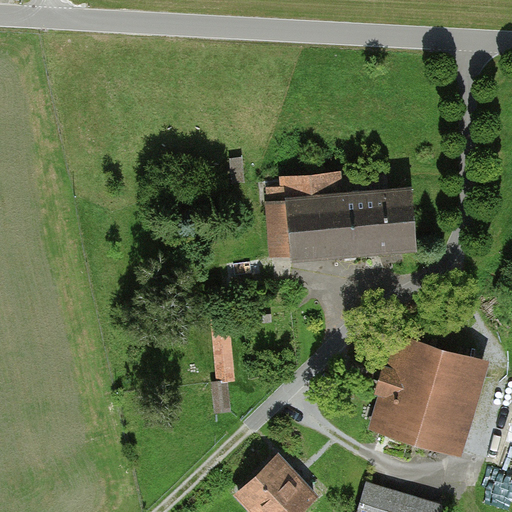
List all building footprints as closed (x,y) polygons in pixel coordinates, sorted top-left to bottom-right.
[(421,250),(415,184),(285,195),(284,184),(260,187),(266,252),(289,250),(290,261),(421,250)] [(213,332),(217,377),(236,376),(232,331),(213,332)] [(467,446),(490,355),(394,331),(371,422),(467,446)] [(216,409),(233,409),(233,378),(216,378),(216,409)] [(312,511),(328,498),(287,453),(243,494),(259,511),(312,511)] [(448,511),(451,505),(371,480),(360,511),(448,511)]
